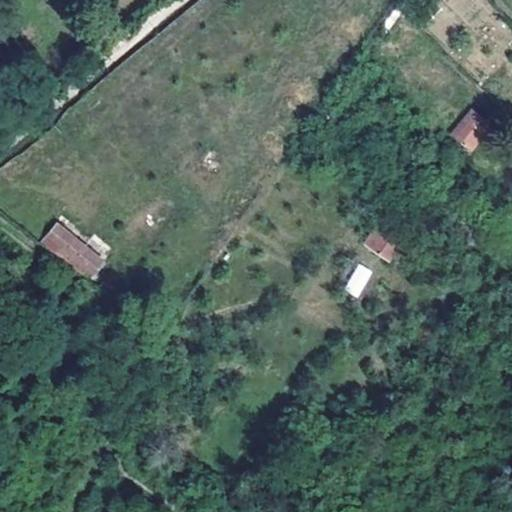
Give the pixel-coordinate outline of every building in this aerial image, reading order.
[(0,22),(47,83),(69,66),(20,6),(0,22)] [(491,126),(472,111),(452,135),(471,151),(491,126)] [(39,246),(91,279),(106,256),(54,222),(39,246)] [(369,232),(363,249),(391,259),(397,242),(369,232)] [(358,298),(372,271),(358,264),(344,290),(358,298)]
